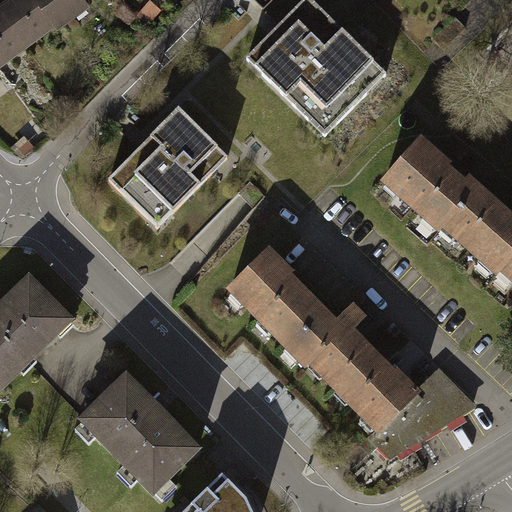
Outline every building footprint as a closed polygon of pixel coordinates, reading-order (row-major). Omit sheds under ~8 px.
[(15,0),(0,11),(0,15),(24,48),(55,25),(35,0),(15,0)] [(79,0),(35,0),(55,25),(58,29),(86,9),(79,0)] [(307,0),(305,0),(244,60),(322,139),(384,78),(307,0)] [(0,15),(0,65),(24,48),(0,15)] [(229,162),(179,113),(147,145),(110,183),(159,232),(229,162)] [(422,144),(384,185),(438,234),(443,229),(495,277),(501,271),(511,281),(511,219),(473,184),(467,189),(422,144)] [(338,324),(268,254),(229,292),(306,371),(310,366),(377,434),(371,441),(390,460),(473,407),(440,373),(416,398),(355,336),(367,324),(353,310),(338,324)] [(29,282),(0,310),(0,395),(1,397),(73,327),(29,282)] [(127,379),(82,423),(153,496),(199,451),(127,379)] [(251,511),(247,501),(223,476),(187,511),(251,511)]
